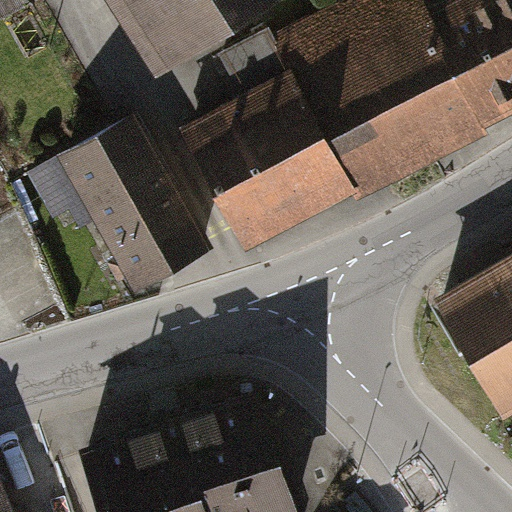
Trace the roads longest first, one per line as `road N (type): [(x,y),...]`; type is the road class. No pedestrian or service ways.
road 1 (tertiary): [(275,299),(487,511)]
road 2 (tertiary): [(275,299),(0,378)]
road 3 (tertiary): [(511,181),(275,299)]
